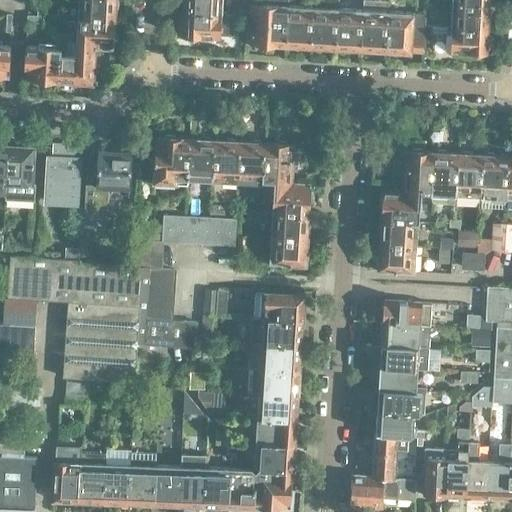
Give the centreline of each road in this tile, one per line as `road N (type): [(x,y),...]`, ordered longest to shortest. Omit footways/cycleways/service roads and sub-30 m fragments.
road 1 (residential): [(333,511),(354,87)]
road 2 (residential): [(152,78),(354,87)]
road 3 (residential): [(0,115),(105,119),(152,78)]
road 4 (residential): [(354,87),(511,93)]
